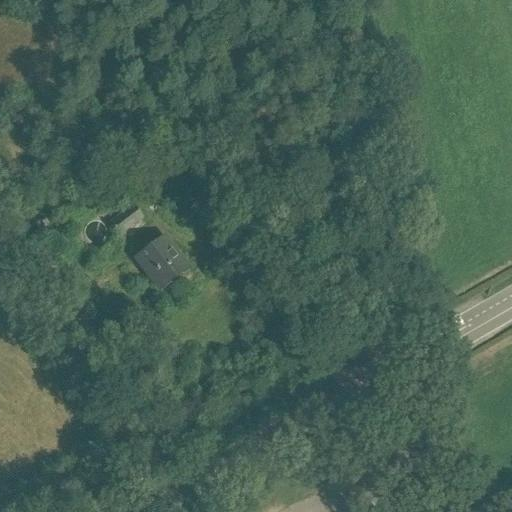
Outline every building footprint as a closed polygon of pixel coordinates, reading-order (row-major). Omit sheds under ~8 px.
[(136,206),(133,208),(109,222),(108,223),(119,238),(124,234),(144,220),(145,220),(136,206)] [(163,239),(135,259),(159,291),(187,271),(163,239)] [(374,328),(343,356),(354,369),(369,356),(379,347),(374,328)] [(0,344),(0,359),(6,364),(13,354),(0,344)] [(32,400),(47,386),(36,375),(21,389),(32,400)]
